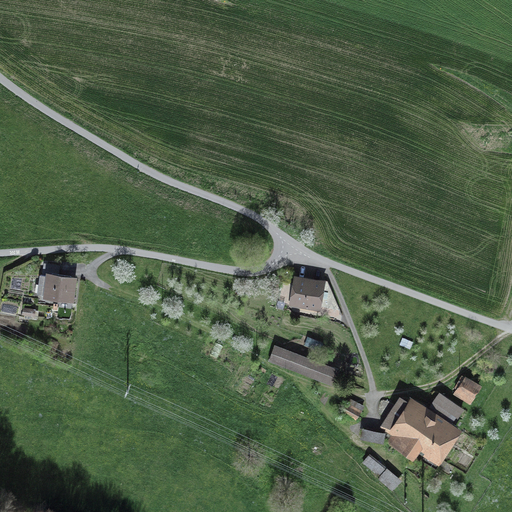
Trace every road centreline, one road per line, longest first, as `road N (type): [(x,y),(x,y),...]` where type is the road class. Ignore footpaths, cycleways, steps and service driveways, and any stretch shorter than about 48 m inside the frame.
road 1 (track): [(119,249),(101,257),(92,278),(292,378),(356,440),(389,453)]
road 2 (unclassified): [(282,249),(280,236),(254,215),(144,170),(0,79)]
road 3 (unclassified): [(0,253),(109,247),(250,271),(277,262),(282,249)]
road 4 (unclassified): [(282,249),(511,330)]
road 5 (track): [(511,330),(443,380),(375,395)]
road 6 (track): [(323,262),(375,395)]
